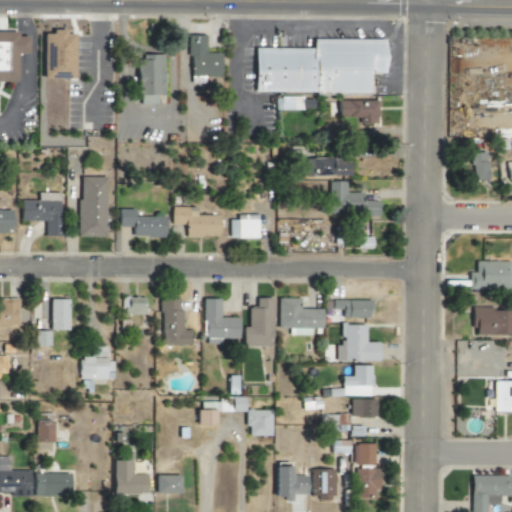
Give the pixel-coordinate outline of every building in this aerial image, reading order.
[(72,34),(62,34),(62,30),(48,29),(48,34),(40,33),(40,78),(71,79),(72,34)] [(0,81),(14,81),(14,54),(24,54),(25,37),(14,36),(14,32),(0,31),(0,81)] [(218,76),(218,53),(203,53),(203,35),(186,35),(186,76),(218,76)] [(367,93),(367,73),(382,73),(382,40),(310,38),(310,48),(252,48),(251,92),(367,93)] [(136,104),(155,104),(155,95),(161,95),(161,54),(136,55),(136,104)] [(274,110),(304,110),(304,97),(273,98),(274,110)] [(375,101),(336,100),(335,117),(353,117),(353,134),(369,135),(369,123),(374,123),(375,101)] [(485,180),(485,152),(470,152),(471,181),(485,180)] [(347,158),(302,159),(303,176),(347,175),(347,158)] [(511,180),(511,160),(503,161),(504,180),(511,180)] [(103,177),(76,176),(75,236),(102,237),(103,177)] [(343,182),(326,181),(325,214),(376,215),(376,201),(360,201),(360,193),(343,192),(343,182)] [(17,200),(16,220),(42,221),(42,235),(56,236),(57,193),(34,192),(34,200),(17,200)] [(194,207),(168,207),(168,224),(182,225),(182,236),(217,237),(217,215),(194,215),(194,207)] [(163,217),(132,216),(132,209),(116,209),(115,226),(130,227),(130,236),(163,237),(163,217)] [(9,210),(0,210),(0,233),(8,233),(9,210)] [(255,215),(234,214),(234,220),(227,219),(227,238),(255,238),(255,215)] [(370,237),(354,236),(354,248),(369,248),(370,237)] [(507,261),(473,261),(473,273),(466,273),(466,289),(508,289),(507,261)] [(142,315),(142,297),(120,297),(120,314),(142,315)] [(269,297),(253,298),(254,308),(245,308),(245,327),(239,327),(240,347),(270,347),(269,297)] [(15,298),(0,298),(0,325),(15,326),(15,298)] [(235,318),(217,318),(217,298),(201,298),(201,345),(218,344),(218,339),(236,339),(235,318)] [(319,308),(298,309),(298,298),(275,298),(275,328),(286,328),(287,335),(308,335),(308,329),(319,329),(319,308)] [(46,330),(65,330),(66,299),(47,299),(46,330)] [(178,299),(158,299),(158,345),(188,345),(188,330),(178,330),(178,299)] [(340,317),(367,318),(367,301),(329,300),(329,309),(340,309),(340,317)] [(511,309),(470,308),(469,335),(511,336),(511,309)] [(332,361),(375,362),(375,342),(362,342),(362,324),(338,324),(338,345),(333,345),(332,361)] [(47,331),(32,330),(32,345),(47,345),(47,331)] [(104,346),(87,346),(88,357),(75,357),(76,380),(111,379),(110,361),(105,361),(104,346)] [(367,366),(348,365),(348,376),(338,376),(338,396),(367,396),(367,366)] [(490,411),(511,410),(511,380),(490,381),(490,411)] [(242,411),(242,397),(197,397),(197,411),(242,411)] [(372,417),(373,400),(348,399),(347,417),(372,417)] [(212,425),(211,410),(192,410),(193,425),(212,425)] [(268,410),(244,410),(243,436),(268,436),(268,410)] [(32,442),(50,442),(50,423),(32,423),(32,442)] [(371,465),(371,444),(352,443),(351,464),(371,465)] [(27,470),(7,471),(6,456),(0,456),(0,495),(27,495),(27,470)] [(110,494),(144,494),(143,474),(128,474),(128,461),(109,461),(110,494)] [(332,499),(332,469),(307,469),(307,478),(315,478),(314,499),(332,499)] [(375,469),(352,469),(353,498),(375,497),(375,469)] [(67,493),(67,474),(31,473),(30,496),(52,496),(52,493),(67,493)] [(507,475),(468,474),(467,511),(482,511),(483,504),(497,505),(497,496),(507,496),(507,475)] [(177,475),(152,475),(152,493),(177,494),(177,475)]
